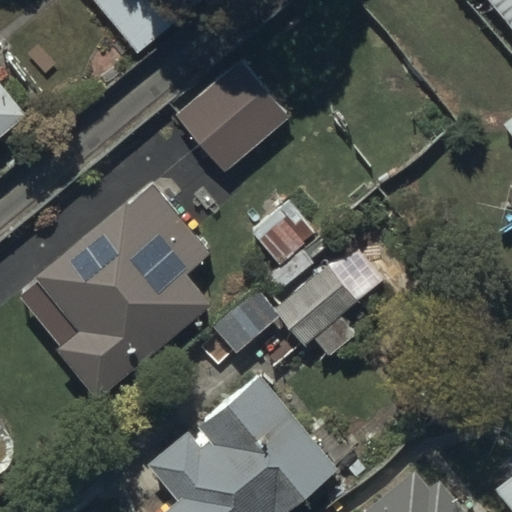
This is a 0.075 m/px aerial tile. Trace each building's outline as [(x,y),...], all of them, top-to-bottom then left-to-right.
[(163,0),(90,0),(140,61),(183,25),(163,0)] [(511,0),(482,0),(511,35),(511,0)] [(290,120),(243,66),(178,124),(225,178),(290,120)] [(0,93),(0,145),(26,124),(0,93)] [(216,185),(190,207),(231,254),(256,232),(216,185)] [(99,409),(213,315),(186,282),(213,259),(156,190),(22,301),(64,352),(57,358),(99,409)] [(280,271),(310,246),(321,237),(297,208),(256,243),(280,271)] [(310,246),(280,271),(212,329),(238,360),(282,323),(305,351),(314,343),(330,362),(357,339),(342,321),(360,306),(310,246)] [(300,511),(341,480),(265,385),(200,436),(210,449),(204,455),(193,441),(153,473),(182,510),(179,511),(300,511)] [(462,511),(442,487),(433,494),(420,477),(376,511),(462,511)] [(511,511),(511,484),(497,497),(510,511),(511,511)]
